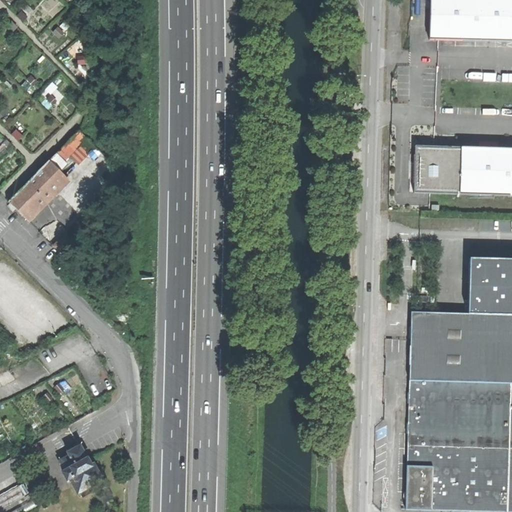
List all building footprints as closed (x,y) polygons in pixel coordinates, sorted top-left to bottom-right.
[(511,0),(431,0),(430,40),(499,42),(498,41),(511,41),(511,0)] [(23,11),(18,15),(24,22),(29,17),(23,11)] [(14,32),(19,27),(12,21),(8,26),(14,32)] [(64,22),(59,27),(64,32),(69,28),(64,22)] [(59,27),(53,32),(60,39),(65,34),(64,32),(59,27)] [(85,54),(78,55),(79,65),(87,63),(85,54)] [(32,74),(27,79),(34,86),(39,81),(32,74)] [(64,95),(57,88),(50,95),(58,102),(64,95)] [(54,106),(58,102),(50,95),(46,99),(54,106)] [(19,141),(23,136),(17,130),(12,134),(19,141)] [(53,195),(67,180),(60,173),(67,166),(63,162),(86,139),(78,131),(9,202),(27,221),(39,208),(42,211),(50,203),(55,197),(53,195)] [(14,146),(7,139),(0,146),(0,150),(4,155),(14,146)] [(511,148),(461,147),(461,149),(415,147),(414,170),(414,192),(511,194),(511,148)] [(73,242),(65,233),(52,246),(61,255),(73,242)] [(511,511),(511,259),(469,259),(468,313),(411,312),(408,457),(407,510),(511,511)] [(75,494),(99,481),(91,465),(89,466),(85,461),(77,448),(66,454),(67,456),(57,462),(63,472),(61,474),(64,481),(67,480),(75,494)] [(100,504),(111,499),(104,485),(93,491),(100,504)]
